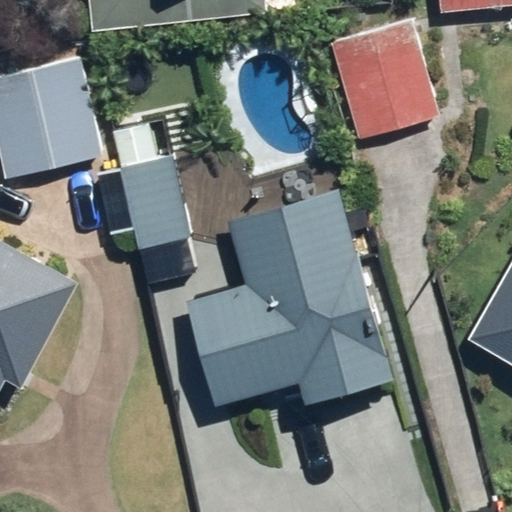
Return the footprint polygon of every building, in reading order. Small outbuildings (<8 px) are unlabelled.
[(90,0),(93,30),(269,15),(267,0),(90,0)] [(511,1),(511,0),(439,0),(440,8),(511,1)] [(335,45),(359,136),(436,116),(412,25),(335,45)] [(89,53),(0,69),(0,176),(1,182),(109,161),(89,53)] [(219,146),(174,156),(165,114),(112,126),(140,250),(192,238),(186,211),(231,202),(219,146)] [(185,300),(214,400),(302,375),(309,400),(394,375),(340,184),(232,215),(251,281),(185,300)] [(28,388),(82,276),(0,237),(0,397),(9,379),(28,388)]
